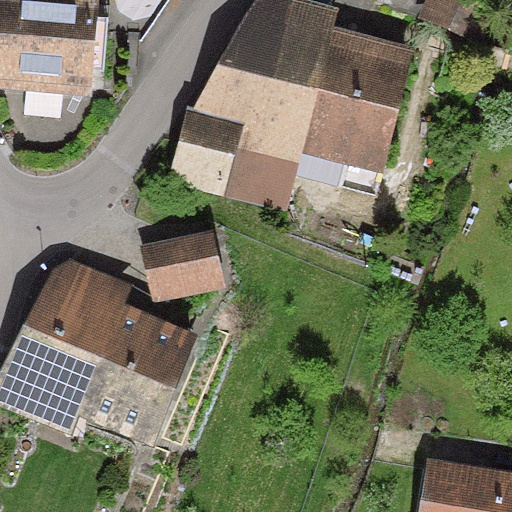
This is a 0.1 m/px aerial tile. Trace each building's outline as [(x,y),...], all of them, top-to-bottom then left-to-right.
[(0,0),(0,82),(85,89),(91,7),(0,0)] [(260,3),(257,0),(254,0),(178,137),(167,179),(278,208),(295,144),(377,166),(403,68),(245,27),(260,3)] [(484,5),(472,0),(432,0),(423,22),(468,43),(484,5)] [(206,235),(138,248),(148,298),(216,284),(206,235)] [(45,296),(54,282),(49,279),(40,292),(0,368),(0,399),(34,415),(36,410),(28,407),(38,385),(78,402),(76,405),(138,433),(134,443),(139,445),(185,338),(180,336),(175,347),(111,319),(116,307),(91,297),(85,312),(45,296)] [(511,511),(511,487),(429,473),(422,511),(511,511)]
